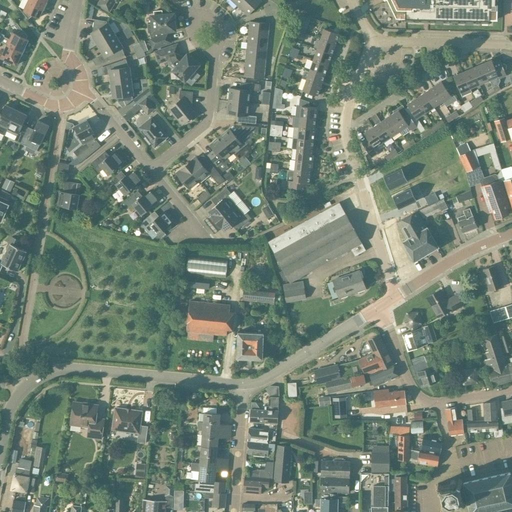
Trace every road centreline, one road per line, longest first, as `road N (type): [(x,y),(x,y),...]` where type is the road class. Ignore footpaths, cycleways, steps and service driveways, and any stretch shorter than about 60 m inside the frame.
road 1 (residential): [(396,296),(350,143),(351,105),(372,40)]
road 2 (tertiary): [(27,386),(68,368),(245,385)]
road 3 (residential): [(511,388),(422,400),(378,307)]
road 4 (tertiary): [(245,385),(378,307)]
road 5 (residential): [(151,172),(202,132),(213,47)]
road 6 (residential): [(511,45),(372,40)]
road 7 (tertiary): [(396,296),(511,231)]
road 8 (residential): [(235,511),(245,385)]
